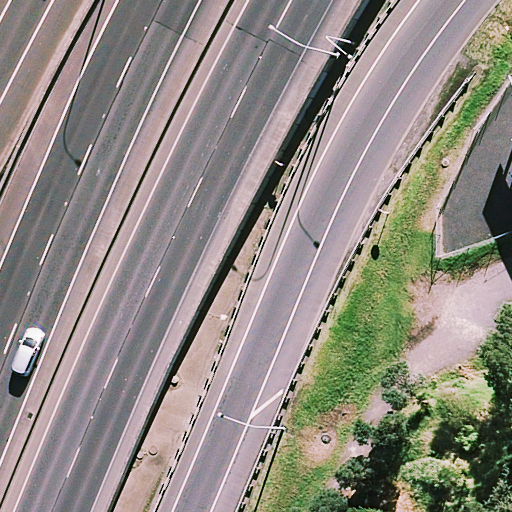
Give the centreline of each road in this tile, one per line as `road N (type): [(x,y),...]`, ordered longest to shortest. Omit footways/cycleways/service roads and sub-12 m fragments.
road 1 (trunk): [(441,0),(345,148),(191,511)]
road 2 (trunk): [(304,0),(200,194),(55,511)]
road 3 (trunk): [(0,380),(179,0)]
